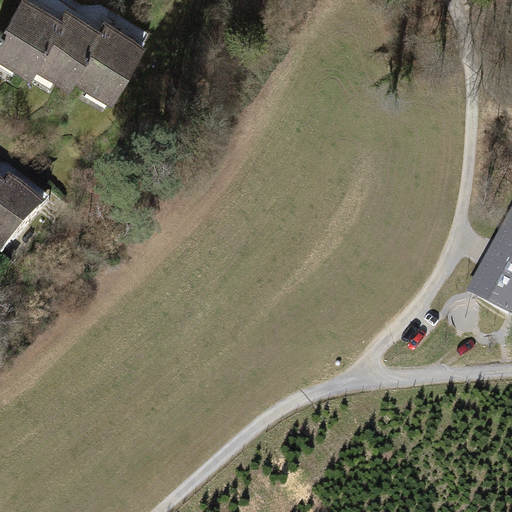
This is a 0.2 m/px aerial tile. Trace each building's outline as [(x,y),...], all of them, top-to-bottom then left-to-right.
[(35,0),(22,0),(0,45),(0,58),(33,74),(36,68),(66,16),(35,0)] [(110,29),(70,9),(66,16),(36,68),(76,87),(82,81),(110,29)] [(154,42),(115,20),(110,29),(82,81),(121,101),(154,42)] [(0,196),(9,186),(0,178),(0,196)] [(0,196),(0,253),(8,260),(50,209),(14,180),(9,186),(0,196)] [(511,213),(467,295),(511,319),(511,213)]
